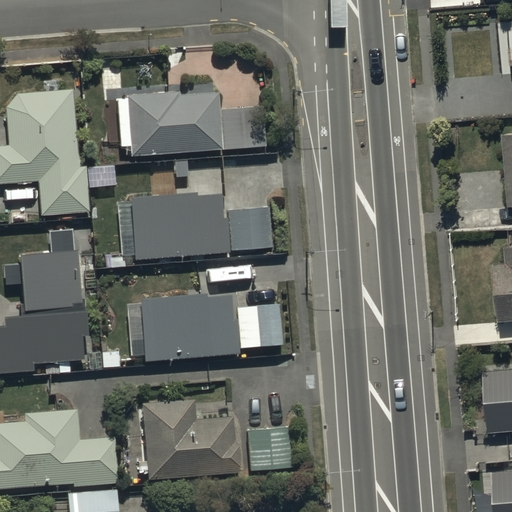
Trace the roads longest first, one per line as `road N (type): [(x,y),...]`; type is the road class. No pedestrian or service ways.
road 1 (secondary): [(390,511),(352,0)]
road 2 (residential): [(174,0),(0,13)]
